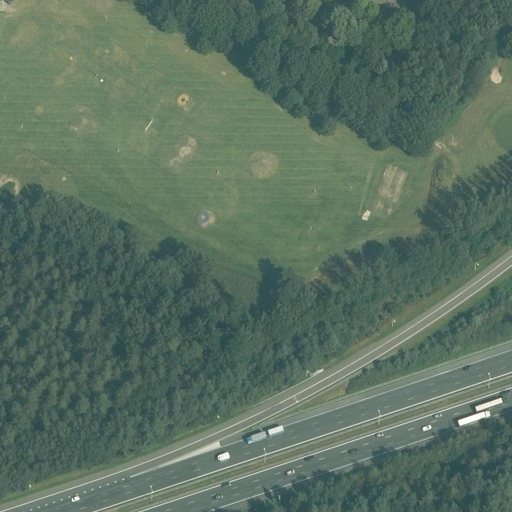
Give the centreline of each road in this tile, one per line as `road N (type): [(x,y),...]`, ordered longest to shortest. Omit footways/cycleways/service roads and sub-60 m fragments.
road 1 (motorway): [(511,261),(382,349),(118,492)]
road 2 (track): [(0,450),(158,396),(183,346),(0,250)]
road 3 (motorway): [(511,360),(118,492)]
road 4 (motorway): [(174,511),(511,399)]
